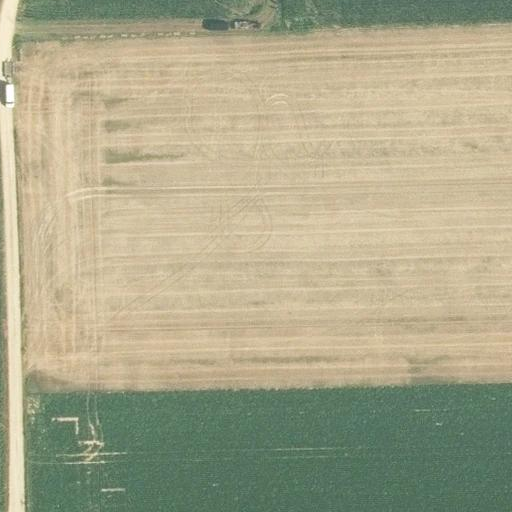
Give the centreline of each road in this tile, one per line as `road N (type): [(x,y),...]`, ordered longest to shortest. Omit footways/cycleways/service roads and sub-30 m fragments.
road 1 (track): [(12,511),(4,61),(16,0)]
road 2 (track): [(9,27),(235,25),(263,22),(273,0)]
